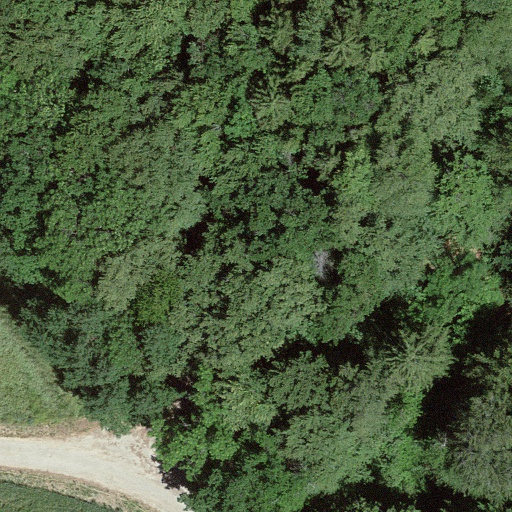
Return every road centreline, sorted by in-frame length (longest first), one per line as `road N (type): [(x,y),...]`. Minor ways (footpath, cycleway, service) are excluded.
road 1 (track): [(281,511),(416,196),(415,0)]
road 2 (unclassified): [(0,451),(54,456),(134,485),(173,511)]
